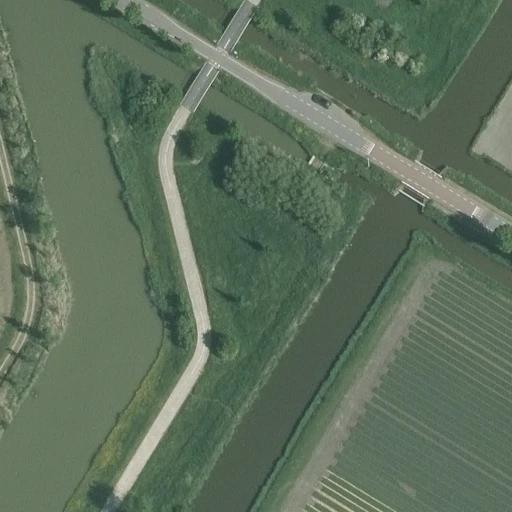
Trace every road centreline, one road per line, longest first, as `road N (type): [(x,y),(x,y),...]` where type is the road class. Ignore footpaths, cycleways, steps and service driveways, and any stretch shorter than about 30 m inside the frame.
road 1 (unclassified): [(511,235),(122,0)]
road 2 (track): [(0,152),(33,303),(0,375)]
